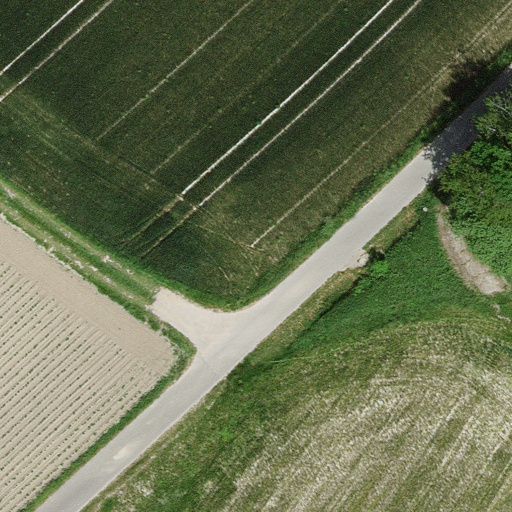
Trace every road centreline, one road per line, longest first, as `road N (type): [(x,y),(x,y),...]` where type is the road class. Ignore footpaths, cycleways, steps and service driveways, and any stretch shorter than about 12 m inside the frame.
road 1 (track): [(60,511),(511,88)]
road 2 (track): [(0,184),(230,354)]
road 3 (track): [(0,190),(230,354)]
